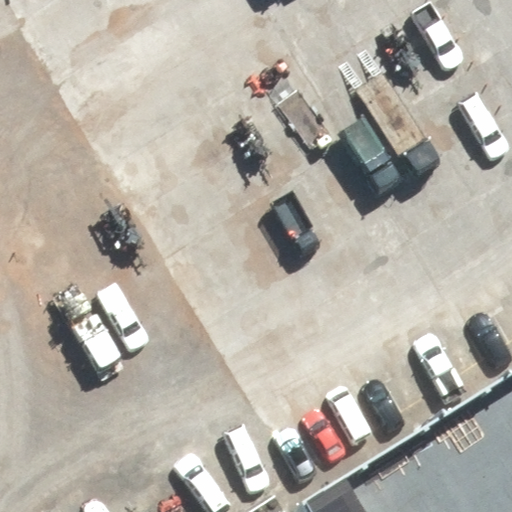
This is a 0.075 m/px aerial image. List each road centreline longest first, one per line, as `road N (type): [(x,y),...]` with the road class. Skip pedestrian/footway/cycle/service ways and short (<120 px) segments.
road 1 (unknown): [(0,487),(511,204)]
road 2 (unknown): [(163,0),(46,78),(17,119),(3,167),(15,249),(18,402),(0,470)]
